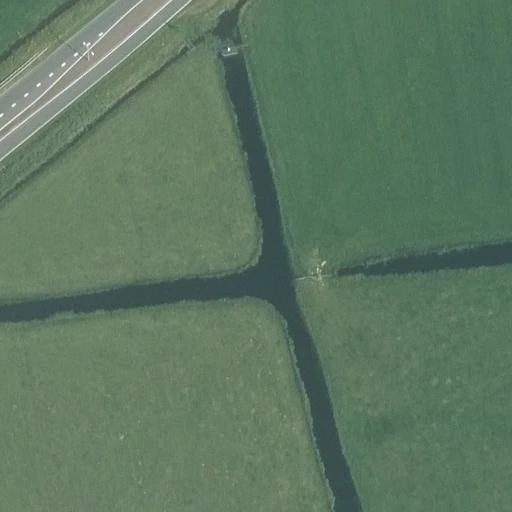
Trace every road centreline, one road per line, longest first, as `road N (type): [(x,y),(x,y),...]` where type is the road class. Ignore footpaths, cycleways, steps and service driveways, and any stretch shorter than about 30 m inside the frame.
road 1 (secondary): [(0,151),(183,0)]
road 2 (secondary): [(134,0),(0,110)]
